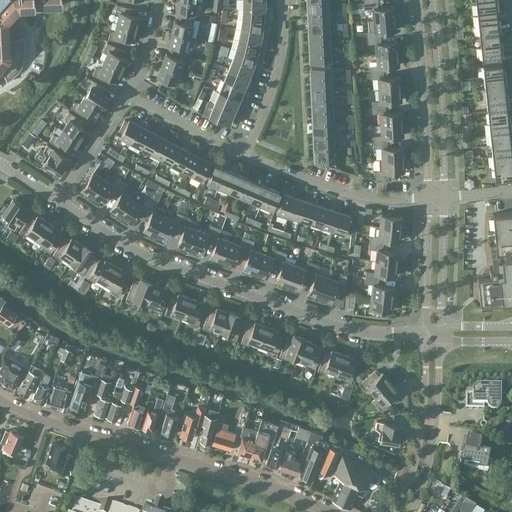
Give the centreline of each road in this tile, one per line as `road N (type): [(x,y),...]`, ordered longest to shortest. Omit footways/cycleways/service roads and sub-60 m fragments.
road 1 (residential): [(397,333),(322,322),(155,260),(57,203)]
road 2 (residential): [(330,511),(0,401)]
road 3 (unclassified): [(413,0),(425,200)]
road 4 (unclassified): [(443,199),(430,0)]
road 5 (residential): [(246,155),(359,197),(425,200)]
road 6 (unclassified): [(425,341),(421,433),(393,511)]
road 7 (unclassified): [(409,511),(431,454),(439,342)]
road 8 (residential): [(246,155),(277,69),(281,0)]
road 9 (residential): [(127,95),(246,155)]
road 10 (residential): [(57,203),(127,95)]
road 11 (unclassified): [(439,327),(443,199)]
road 12 (unclassified): [(425,200),(426,326)]
